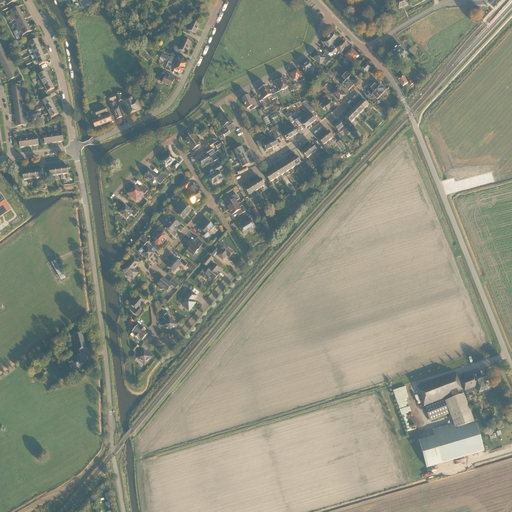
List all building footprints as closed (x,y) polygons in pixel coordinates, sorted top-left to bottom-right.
[(89,0),(82,0),(79,2),(83,9),(92,5),(89,0)] [(405,0),(394,0),(396,2),(395,2),(398,9),(408,5),(405,0)] [(494,8),(500,1),(499,0),(497,0),(492,6),(494,8)] [(10,16),(11,19),(23,12),(20,6),(10,11),(12,15),(10,16)] [(14,20),(16,24),(26,18),(23,12),(11,19),(12,21),(14,20)] [(29,24),(26,18),(16,24),(18,27),(16,28),(17,31),(29,24)] [(191,32),(195,34),(201,24),(193,20),(188,29),(185,27),(183,32),(189,36),(191,32)] [(29,24),(17,31),(18,33),(20,32),(22,36),(33,30),(29,24)] [(330,53),(334,49),(340,42),(337,39),(339,38),(333,32),(323,43),(329,49),(331,47),(333,49),(330,53)] [(182,52),(186,54),(191,43),(184,39),(179,48),(176,47),(174,52),(180,55),(182,52)] [(32,49),(40,46),(37,40),(30,43),(32,47),(27,49),(28,51),(32,50),(32,49)] [(334,49),(330,53),(333,56),(337,52),(338,53),(339,52),(340,54),(348,45),(343,41),(335,50),(334,49)] [(391,52),(396,58),(398,61),(407,54),(400,45),(391,52)] [(31,57),(35,55),(34,54),(42,51),(40,46),(32,49),(32,50),(34,53),(30,55),(31,57)] [(352,50),(346,56),(345,57),(347,58),(343,62),(347,66),(351,62),(352,63),(358,57),(352,50)] [(34,54),(35,55),(36,59),(32,60),(33,63),(37,61),(37,60),(44,57),(42,51),(34,54)] [(0,62),(0,63),(8,59),(5,53),(0,55),(0,62)] [(325,53),(323,56),(322,57),(318,53),(316,56),(315,55),(313,58),(320,65),(323,61),(327,65),(329,62),(332,59),(325,53)] [(46,63),(44,57),(37,60),(37,61),(38,65),(34,66),(35,68),(40,67),(39,66),(46,63)] [(171,57),(170,58),(169,62),(168,63),(174,65),(176,62),(177,63),(174,70),(181,74),(185,64),(171,57)] [(3,69),(11,65),(8,59),(0,63),(3,69)] [(314,68),(309,62),(301,67),(305,74),(314,68)] [(360,74),(363,76),(371,68),(365,62),(360,66),(360,65),(357,68),(358,70),(361,73),(360,74)] [(11,65),(3,69),(6,75),(14,71),(11,65)] [(301,77),(297,70),(290,74),(294,81),(297,79),(299,82),(304,79),(302,76),(301,77)] [(17,77),(14,71),(6,75),(9,81),(17,77)] [(336,77),(330,71),(327,74),(333,80),(336,77)] [(41,81),(48,78),(45,72),(38,76),(40,80),(37,82),(38,84),(42,82),(41,81)] [(159,81),(159,82),(162,83),(171,87),(174,80),(171,78),(172,76),(164,72),(162,76),(161,76),(159,81)] [(342,85),(348,91),(353,86),(347,80),(350,77),(346,73),(343,77),(339,73),(337,75),(340,78),(338,80),(343,84),(342,85)] [(408,83),(404,76),(398,80),(403,87),(408,83)] [(41,81),(42,82),(43,86),(39,88),(41,90),(44,88),(44,87),(51,83),(48,78),(41,81)] [(285,83),(283,78),(275,82),(280,91),(288,87),(291,92),(294,90),(289,81),(285,83)] [(327,84),(322,79),(318,83),(324,88),(327,84)] [(44,87),(44,88),(46,91),(42,93),(43,95),(48,93),(47,92),(54,89),(51,83),(44,87)] [(313,87),(318,93),(323,89),(318,83),(313,87)] [(381,86),(380,87),(376,83),(370,89),(367,93),(369,95),(368,96),(375,103),(374,105),(387,118),(389,117),(385,113),(387,111),(384,108),(387,105),(380,98),(386,91),(381,86)] [(273,90),(270,92),(267,86),(259,91),(263,100),(267,97),(268,99),(270,98),(272,101),(278,98),(273,90)] [(332,94),(339,101),(344,96),(341,92),(339,91),(340,90),(339,89),(340,88),(337,86),(335,89),(334,88),(332,91),(334,93),(333,93),(332,94)] [(330,99),(326,94),(323,97),(327,101),(326,102),(325,101),(320,106),(323,110),(325,108),(327,110),(333,105),(328,100),(330,99)] [(134,101),(132,96),(123,100),(127,112),(128,112),(129,114),(141,109),(137,100),(134,101)] [(251,100),(248,96),(242,99),(247,109),(250,107),(252,110),(258,107),(254,99),(251,100)] [(41,108),(42,109),(42,110),(46,108),(45,107),(53,104),(50,98),(43,102),(45,106),(41,108)] [(364,110),(364,109),(367,107),(370,110),(372,108),(369,105),(368,105),(363,100),(358,104),(364,110)] [(118,107),(116,108),(113,103),(110,104),(112,110),(113,110),(117,119),(122,117),(118,107)] [(55,109),(53,104),(45,107),(46,108),(42,110),(46,108),(48,112),(44,114),(45,116),(49,114),(48,113),(55,109)] [(360,115),(360,114),(363,111),(366,114),(368,113),(364,109),(364,110),(358,104),(354,109),(360,115)] [(48,113),(49,114),(50,117),(47,119),(48,121),(52,119),(51,118),(58,115),(55,109),(48,113)] [(100,115),(105,113),(103,109),(95,112),(96,117),(98,116),(99,118),(92,121),(95,128),(106,124),(104,119),(102,120),(101,117),(100,115)] [(355,119),(356,118),(358,116),(362,119),(363,117),(360,114),(360,115),(354,109),(349,113),(355,119)] [(307,120),(310,125),(316,120),(312,116),(313,116),(310,112),(308,114),(311,117),(307,120)] [(227,119),(223,113),(217,117),(223,126),(224,125),(227,128),(234,123),(229,117),(227,119)] [(300,117),(296,113),(291,116),(295,121),(300,117)] [(355,119),(349,113),(345,118),(351,124),(354,120),(357,123),(359,121),(356,118),(355,119)] [(104,119),(106,124),(111,121),(108,114),(101,117),(102,120),(104,119)] [(305,129),(310,125),(307,120),(303,123),(301,120),(299,121),(301,125),(302,125),(305,129)] [(347,124),(343,127),(339,123),(338,123),(338,124),(334,127),(339,133),(340,134),(343,131),(345,133),(348,136),(352,133),(352,132),(353,131),(347,124)] [(289,132),(292,137),(298,134),(295,129),(293,125),(291,126),(290,125),(288,126),(291,131),(289,132)] [(54,131),(55,134),(56,134),(57,142),(64,142),(62,133),(57,133),(57,130),(54,131)] [(48,132),(48,135),(50,135),(51,143),(57,142),(56,134),(55,134),(51,134),(51,131),(48,132)] [(286,141),(292,137),(289,132),(285,135),(283,131),(280,133),(283,137),(283,136),(286,141)] [(50,135),(48,135),(45,135),(44,132),(42,133),(42,136),(43,136),(44,144),(51,143),(50,135)] [(269,143),(272,148),(278,145),(276,140),(279,139),(275,132),(273,133),(274,136),(272,137),(273,141),(269,143)] [(328,132),(323,136),(328,142),(329,141),(332,139),(335,142),(336,141),(333,137),(328,132)] [(29,134),(30,137),(31,137),(32,146),(39,145),(37,136),(32,137),(32,134),(29,134)] [(31,137),(30,137),(26,138),(26,135),(23,135),(23,138),(25,138),(26,147),(32,146),(31,137)] [(198,141),(193,135),(185,141),(192,151),(194,149),(195,151),(198,149),(197,147),(200,145),(201,143),(201,142),(201,141),(199,141),(198,141)] [(20,148),(26,147),(25,138),(23,138),(20,139),(19,136),(17,136),(17,140),(18,140),(20,148)] [(328,142),(323,136),(318,140),(323,146),(327,142),(330,146),(331,145),(329,141),(328,142)] [(207,142),(210,147),(218,141),(215,137),(207,142)] [(340,140),(337,143),(341,149),(342,148),(344,151),(344,150),(346,149),(345,146),(340,140)] [(214,145),(217,149),(224,145),(221,141),(214,145)] [(266,151),(272,148),(269,143),(265,145),(263,141),(261,142),(263,146),(266,151)] [(312,145),(307,149),(311,155),(312,154),(315,152),(318,155),(320,154),(317,150),(316,150),(312,145)] [(215,153),(211,148),(205,152),(207,156),(198,161),(202,168),(212,162),(209,157),(215,153)] [(235,153),(237,156),(237,157),(244,153),(242,148),(235,151),(234,150),(230,152),(231,154),(235,153)] [(311,155),(307,149),(302,153),(306,159),(310,156),(313,159),(315,158),(312,154),(311,155)] [(175,161),(168,153),(162,158),(163,159),(160,162),(165,168),(171,163),(172,164),(172,163),(174,165),(172,167),(176,170),(180,165),(176,162),(175,161)] [(240,162),(247,159),(244,153),(237,157),(237,156),(233,158),(234,160),(238,158),(239,161),(240,162)] [(296,167),(295,167),(297,171),(299,169),(297,166),(301,163),(296,157),(291,160),(296,167)] [(240,162),(239,161),(235,163),(236,165),(240,163),(242,168),(250,164),(247,159),(240,162)] [(291,169),(295,167),(296,167),(291,160),(286,163),(290,170),(289,171),(292,174),(294,173),(291,169)] [(315,167),(309,160),(307,162),(312,169),(315,167)] [(285,173),(284,174),(286,177),(288,176),(286,172),(289,171),(290,170),(286,163),(281,166),(285,173)] [(223,170),(220,165),(213,169),(216,173),(208,178),(213,185),(223,179),(219,172),(223,170)] [(62,175),(63,175),(67,175),(67,179),(70,179),(69,174),(67,166),(61,167),(62,175)] [(281,166),(276,169),(280,176),(279,177),(281,180),(283,179),(281,176),(284,174),(285,173),(281,166)] [(64,179),(63,175),(62,175),(61,167),(55,168),(56,176),(57,176),(61,176),(61,180),(64,179)] [(56,176),(55,168),(48,169),(50,177),(54,176),(55,181),(57,180),(57,176),(56,176)] [(275,180),(274,180),(276,184),(278,182),(276,179),(279,177),(280,176),(276,169),(271,173),(275,180)] [(36,179),(37,179),(41,178),(41,183),(42,186),(47,185),(46,177),(42,178),(41,170),(35,171),(36,179)] [(30,180),(31,180),(35,179),(35,183),(37,183),(37,179),(36,179),(35,171),(28,172),(30,180)] [(157,177),(150,171),(144,177),(145,177),(145,178),(145,179),(146,180),(147,180),(148,180),(152,184),(155,181),(157,183),(160,180),(163,182),(165,179),(160,174),(157,177)] [(30,180),(28,172),(22,173),(23,181),(28,180),(29,184),(31,184),(31,180),(30,180)] [(275,180),(271,173),(265,176),(269,182),(269,183),(271,187),(273,185),(271,182),(274,180),(275,180)] [(259,189),(258,190),(260,193),(263,192),(260,189),(264,186),(260,179),(255,182),(259,189)] [(183,186),(187,190),(191,185),(187,181),(183,186)] [(254,193),(253,193),(255,197),(257,195),(255,192),(258,190),(259,189),(255,182),(250,186),(254,193)] [(142,186),(139,190),(135,186),(128,194),(133,198),(132,198),(136,202),(139,198),(139,197),(142,193),(144,194),(147,191),(142,186)] [(193,186),(194,186),(188,190),(191,195),(189,196),(188,197),(189,199),(191,203),(192,202),(193,204),(196,202),(197,202),(200,201),(199,200),(201,198),(199,195),(197,192),(193,186)] [(254,193),(250,186),(244,189),(249,195),(248,196),(250,200),(252,198),(250,195),(253,193),(254,193)] [(0,215),(10,208),(0,194),(0,215)] [(229,210),(238,205),(236,201),(239,199),(236,194),(228,199),(230,202),(225,205),(227,208),(228,207),(229,210)] [(183,220),(191,211),(187,208),(190,206),(183,200),(181,203),(184,206),(177,214),(183,220)] [(130,210),(125,205),(119,213),(126,219),(131,214),(134,217),(139,211),(133,207),(130,210)] [(240,208),(238,205),(229,210),(231,212),(230,213),(232,215),(237,212),(239,216),(245,212),(242,206),(240,208)] [(239,227),(244,235),(255,227),(251,221),(252,220),(250,217),(244,221),(245,224),(239,227)] [(179,224),(173,219),(165,228),(172,233),(179,224)] [(214,227),(207,221),(203,225),(204,225),(200,230),(203,232),(201,235),(206,240),(210,235),(208,233),(214,227)] [(164,231),(160,227),(156,232),(159,234),(154,239),(155,243),(158,245),(161,245),(163,242),(163,241),(166,238),(165,236),(163,233),(164,231)] [(193,243),(190,241),(186,245),(189,248),(187,250),(193,255),(199,249),(199,248),(203,244),(197,239),(193,243)] [(152,247),(147,242),(141,249),(145,252),(142,255),(147,259),(147,260),(148,260),(149,260),(150,260),(150,259),(154,254),(149,250),(152,247)] [(234,253),(225,245),(221,251),(217,256),(223,261),(225,258),(226,256),(229,258),(234,253)] [(213,257),(218,251),(215,247),(209,254),(213,257)] [(209,256),(203,263),(207,267),(213,259),(209,256)] [(139,263),(134,258),(123,271),(133,279),(138,273),(133,270),(139,263)] [(179,262),(175,259),(168,267),(174,273),(181,264),(185,267),(188,264),(182,259),(179,262)] [(59,266),(56,261),(52,263),(61,280),(65,278),(60,268),(63,267),(61,264),(59,266)] [(210,268),(206,274),(214,281),(219,275),(216,273),(219,269),(215,266),(211,269),(210,268)] [(163,278),(158,285),(159,286),(159,287),(159,288),(159,289),(160,290),(162,290),(163,289),(166,292),(171,286),(175,289),(178,285),(172,280),(169,283),(163,278)] [(197,296),(191,292),(181,304),(186,309),(189,312),(191,309),(196,303),(193,301),(197,296)] [(134,302),(133,302),(132,303),(132,305),(131,306),(136,310),(134,314),(137,316),(142,311),(139,308),(144,302),(138,297),(134,302)] [(166,314),(163,318),(167,321),(163,326),(167,330),(166,330),(170,334),(174,330),(173,329),(177,325),(169,319),(170,317),(166,314)] [(142,327),(140,328),(138,326),(132,332),(135,335),(134,336),(138,339),(139,338),(142,341),(147,334),(145,332),(146,331),(142,327)] [(89,349),(84,331),(70,335),(75,352),(76,352),(77,356),(75,356),(77,363),(76,364),(77,367),(80,366),(80,365),(87,363),(84,354),(83,354),(82,351),(89,349)] [(151,357),(144,351),(140,355),(137,353),(133,357),(133,360),(135,362),(137,359),(145,365),(151,357)] [(449,414),(444,403),(443,401),(463,393),(455,373),(417,387),(430,421),(449,414)] [(473,376),(461,381),(466,395),(478,390),(479,393),(489,389),(484,377),(474,381),(473,376)] [(444,401),(455,429),(474,422),(463,394),(444,401)] [(418,441),(426,468),(484,451),(475,423),(461,428),(455,430),(453,425),(432,431),(434,436),(418,441)]
